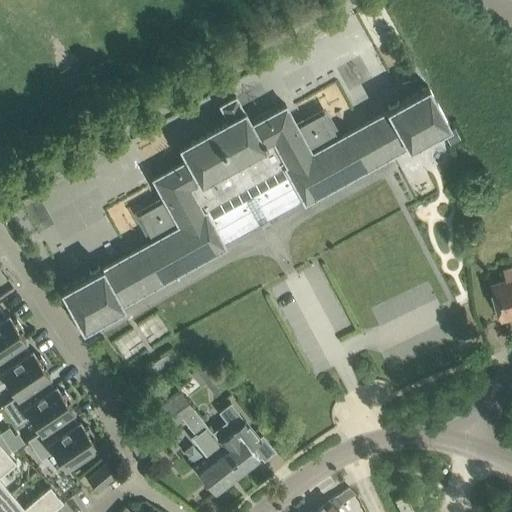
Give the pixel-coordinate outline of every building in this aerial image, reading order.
[(449,124),(428,84),(386,107),(387,109),(338,136),(323,110),(297,125),(285,104),(278,108),(276,104),(250,119),(245,110),(244,110),(235,95),(220,104),(228,119),(179,146),(186,158),(152,177),(164,198),(137,213),(152,239),(102,266),(102,265),(60,287),(82,326),(123,304),(122,302),(225,245),(224,242),(259,222),(257,218),(264,214),(266,218),(302,199),(304,202),(407,145),(408,146),(449,124)] [(511,266),(503,269),(506,279),(493,283),(497,299),(503,318),(511,315),(511,266)] [(17,319),(13,321),(8,313),(5,315),(0,307),(0,355),(23,341),(25,339),(20,331),(23,328),(17,319)] [(29,350),(23,341),(0,355),(0,382),(5,378),(17,396),(46,376),(49,374),(44,366),(47,364),(41,354),(37,356),(32,348),(29,350)] [(170,351),(146,367),(154,378),(177,362),(170,351)] [(207,361),(196,370),(214,392),(225,383),(207,361)] [(17,396),(4,404),(16,422),(29,414),(41,431),(70,411),(73,409),(68,401),(71,399),(64,389),(61,392),(56,383),(53,385),(46,376),(17,396)] [(156,439),(172,427),(195,410),(179,390),(140,419),(156,439)] [(213,433),(243,471),(260,458),(250,445),(259,437),(231,401),(230,402),(231,403),(221,411),(229,420),(214,432),(213,431),(212,431),(213,433)] [(195,410),(183,419),(195,434),(192,436),(208,457),(195,467),(215,493),(243,471),(213,433),(212,431),(206,425),(195,410)] [(88,425),(85,427),(79,419),(76,421),(70,411),(41,431),(28,440),(40,458),(53,450),(65,467),(97,445),(91,437),(95,435),(88,425)] [(12,448),(25,441),(16,425),(3,433),(12,448)] [(2,446),(0,447),(0,501),(11,492),(0,478),(0,475),(16,462),(2,446)] [(97,489),(117,472),(107,460),(87,477),(97,489)] [(11,492),(0,501),(0,511),(50,511),(64,501),(49,485),(24,508),(11,492)] [(339,508),(357,499),(351,487),(333,496),(339,508)] [(401,511),(410,511),(413,511),(405,494),(395,499),(401,511)] [(313,511),(340,511),(329,499),(328,500),(328,499),(313,511)]
